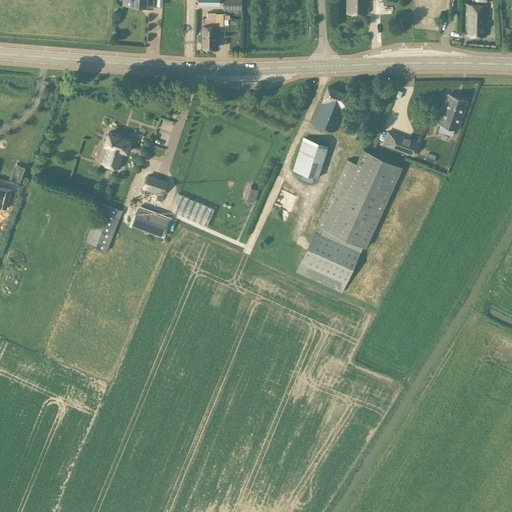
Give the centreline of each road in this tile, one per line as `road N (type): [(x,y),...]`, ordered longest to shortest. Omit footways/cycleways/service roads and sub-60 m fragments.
road 1 (tertiary): [(0,53),(169,67),(323,68)]
road 2 (tertiary): [(323,68),(511,66)]
